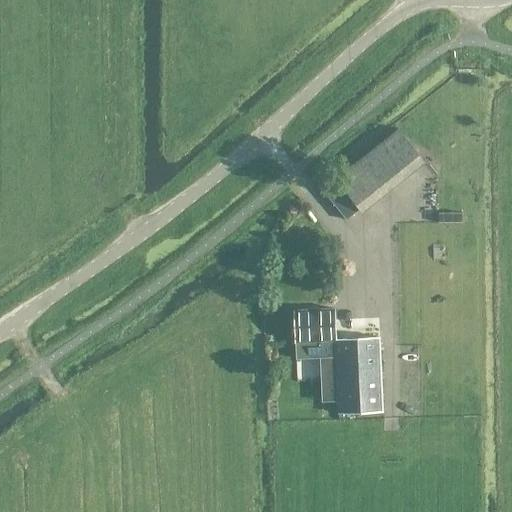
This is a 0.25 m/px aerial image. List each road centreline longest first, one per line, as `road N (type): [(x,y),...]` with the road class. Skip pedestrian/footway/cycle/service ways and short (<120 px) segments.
road 1 (unclassified): [(0,331),(205,186),(404,10),(420,1),(500,0)]
road 2 (track): [(59,392),(115,511)]
